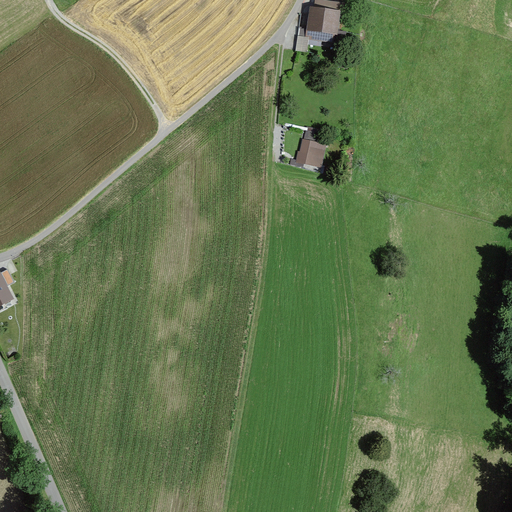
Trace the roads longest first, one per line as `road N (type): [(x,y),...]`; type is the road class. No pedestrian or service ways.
road 1 (residential): [(0,258),(50,232),(164,133)]
road 2 (residential): [(164,133),(248,66),(296,7)]
road 3 (residential): [(164,133),(134,74),(74,31),(51,0)]
road 4 (unclassified): [(0,382),(55,511)]
road 5 (track): [(281,31),(269,165)]
